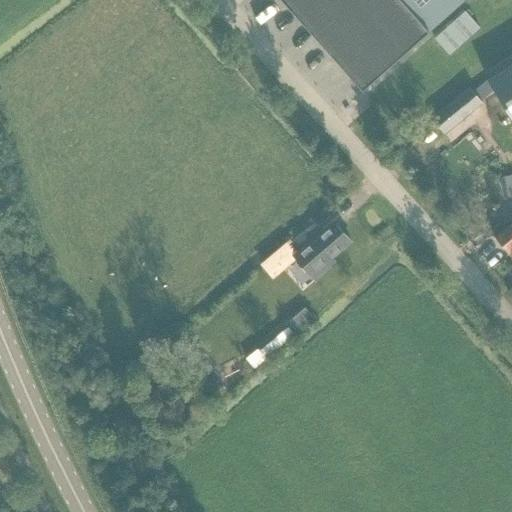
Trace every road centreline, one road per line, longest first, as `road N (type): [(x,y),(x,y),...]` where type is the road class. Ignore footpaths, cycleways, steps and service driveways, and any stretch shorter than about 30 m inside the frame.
road 1 (unclassified): [(511,323),(214,0)]
road 2 (secondary): [(82,511),(0,332)]
